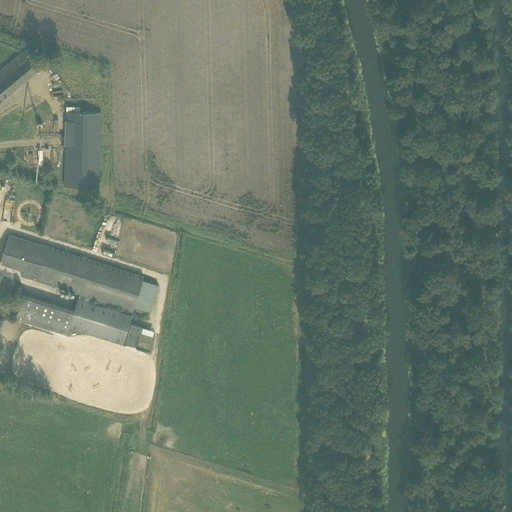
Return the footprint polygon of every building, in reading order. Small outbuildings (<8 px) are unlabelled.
[(33,48),(24,55),(22,52),(0,70),(0,100),(36,69),(49,59),(43,52),(39,55),(33,48)] [(99,111),(99,105),(65,104),(63,185),(99,186),(101,111),(99,111)] [(158,283),(143,279),(143,277),(8,235),(0,261),(0,262),(23,269),(21,275),(79,293),(91,297),(133,310),(134,305),(150,310),(158,283)] [(91,297),(79,293),(74,308),(18,291),(10,317),(19,320),(20,316),(23,317),(21,320),(66,335),(69,326),(122,344),(124,338),(129,324),(131,315),(89,302),(91,297)] [(152,336),(141,333),(142,327),(131,323),(125,341),(148,348),(152,336)]
